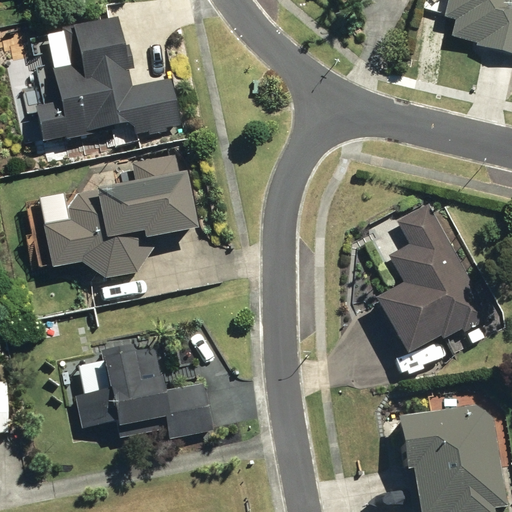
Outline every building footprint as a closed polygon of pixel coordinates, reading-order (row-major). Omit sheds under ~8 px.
[(480,49),(511,57),(511,0),(451,0),(447,22),(458,25),(454,41),(480,47),(480,49)] [(103,133),(135,127),(138,139),(151,135),(152,139),(168,136),(167,132),(182,128),(172,82),(135,91),(131,74),(137,73),(132,50),(127,51),(121,22),(65,33),(73,70),(58,74),(65,106),(40,112),(46,145),(70,141),(70,144),(104,136),(103,133)] [(86,268),(109,284),(140,276),(158,249),(157,245),(203,235),(191,179),(182,180),(177,159),(135,168),(139,191),(103,197),(103,195),(82,200),(72,215),(74,227),(48,232),(56,274),(86,268)] [(377,298),(408,353),(440,336),(442,340),(462,329),(463,333),(490,318),(428,205),(398,222),(410,244),(389,256),(404,282),(377,298)] [(479,327),(467,333),(472,344),(484,338),(479,327)] [(170,424),(174,444),(216,435),(206,389),(167,397),(157,354),(140,357),(138,349),(106,355),(114,394),(79,402),(85,433),(120,426),(122,434),(170,424)] [(0,438),(11,438),(9,387),(0,386),(0,438)] [(414,466),(421,511),(495,511),(494,507),(508,505),(493,416),(475,404),(399,416),(407,467),(414,466)]
